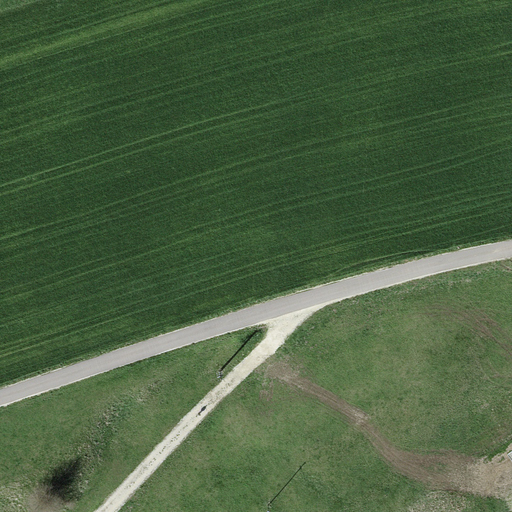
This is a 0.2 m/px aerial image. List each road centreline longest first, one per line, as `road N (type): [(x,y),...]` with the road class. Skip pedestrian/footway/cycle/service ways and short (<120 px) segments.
road 1 (track): [(511,251),(300,299),(0,398)]
road 2 (track): [(88,511),(300,299)]
